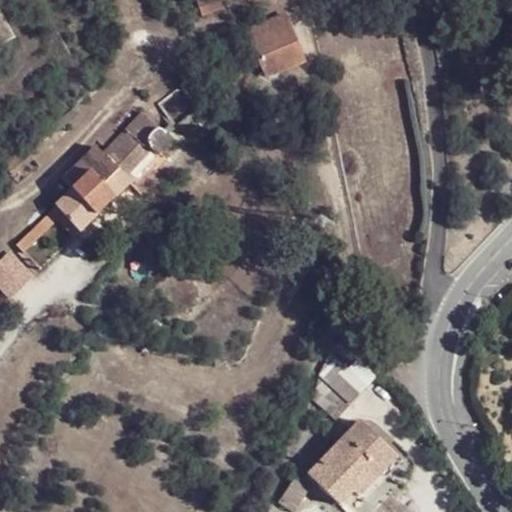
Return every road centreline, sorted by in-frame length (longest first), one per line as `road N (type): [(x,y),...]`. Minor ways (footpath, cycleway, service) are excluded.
road 1 (residential): [(414,0),(434,113),(432,276),(455,306)]
road 2 (residential): [(455,306),(442,409),(498,511)]
